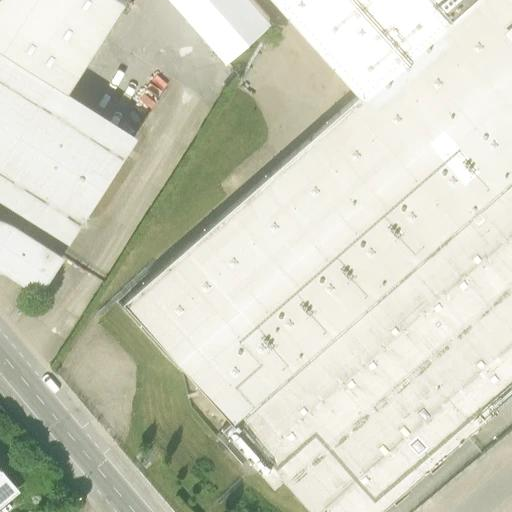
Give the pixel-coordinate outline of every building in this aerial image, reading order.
[(0,0),(0,52),(66,95),(117,16),(127,0),(125,0),(0,0)] [(126,0),(127,0),(117,16),(127,23),(141,0),(126,0)] [(125,307),(232,428),(511,178),(511,0),(465,0),(362,92),(125,307)] [(272,21),(253,0),(172,0),(227,61),(272,21)] [(279,0),(362,92),(465,0),(279,0)] [(0,202),(69,246),(136,139),(66,95),(0,52),(0,202)] [(511,178),(232,428),(224,436),(274,495),(284,487),(305,511),(387,511),(511,401),(511,178)] [(0,269),(4,270),(8,272),(39,291),(60,258),(10,226),(0,220),(0,269)] [(0,504),(17,490),(0,469),(0,504)]
